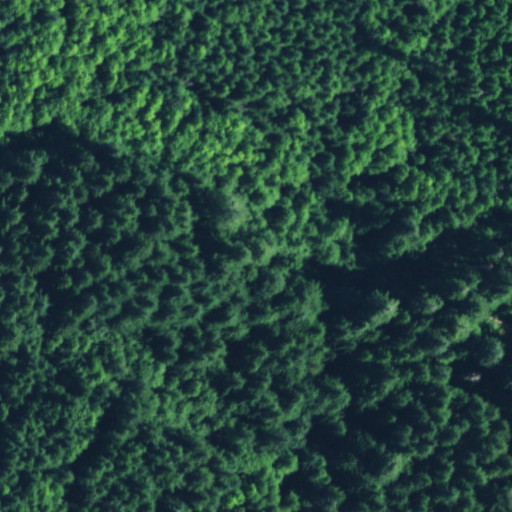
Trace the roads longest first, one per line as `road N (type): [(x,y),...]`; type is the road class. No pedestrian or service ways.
road 1 (track): [(0,189),(49,172),(160,155),(223,188),(246,215),(307,256),(410,287),(464,289),(511,270)]
road 2 (track): [(0,382),(97,365),(137,373),(152,390),(152,415),(94,456),(53,511)]
